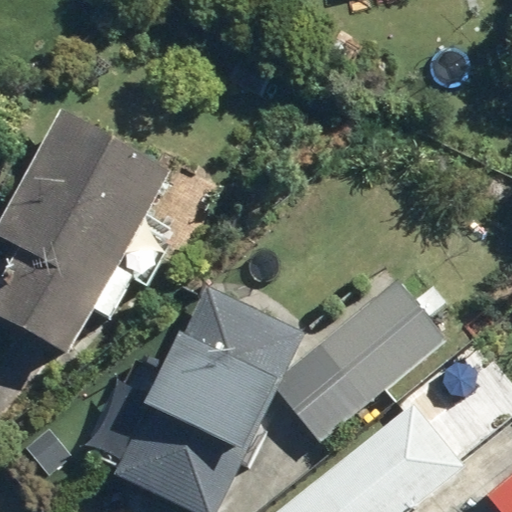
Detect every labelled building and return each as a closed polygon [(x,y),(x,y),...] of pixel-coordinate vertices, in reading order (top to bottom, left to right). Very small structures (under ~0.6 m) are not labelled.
[(80,79),(94,90),(108,74),(93,62),(80,79)] [(227,86),(257,101),(269,80),(238,64),(227,86)] [(108,328),(132,286),(116,277),(171,181),(61,119),(0,225),(0,247),(14,256),(0,279),(0,325),(66,363),(91,319),(108,328)] [(0,193),(8,183),(0,176),(0,193)] [(317,452),(446,346),(396,286),(286,377),(303,341),(206,293),(113,485),(170,511),(221,511),(275,401),(317,452)] [(281,511),(419,511),(465,477),(413,409),(281,511)] [(511,511),(511,488),(488,508),(492,511),(511,511)]
